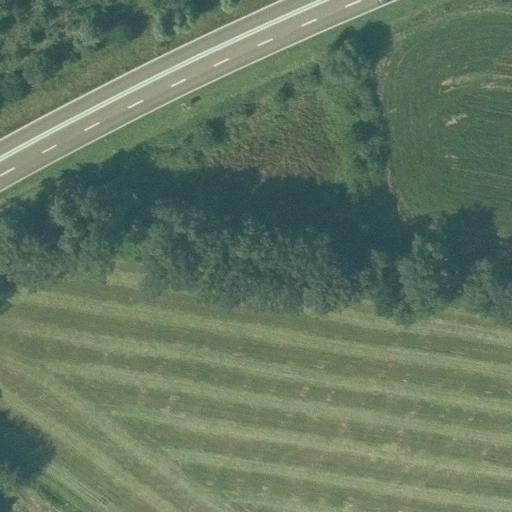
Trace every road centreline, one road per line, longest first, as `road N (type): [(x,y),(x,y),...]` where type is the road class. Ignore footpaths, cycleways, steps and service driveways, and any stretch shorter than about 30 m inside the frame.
road 1 (trunk): [(0,177),(173,85),(367,0)]
road 2 (trunk): [(299,0),(0,149)]
